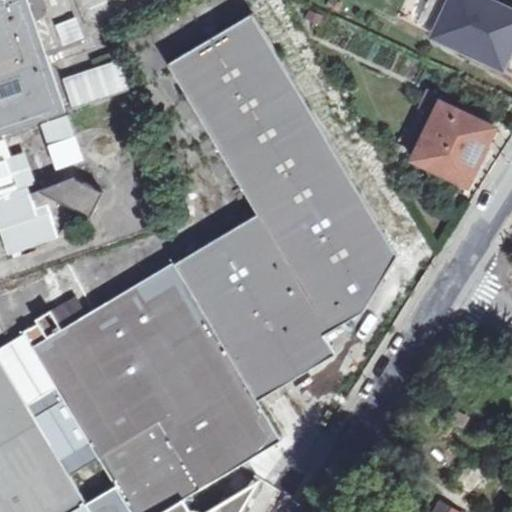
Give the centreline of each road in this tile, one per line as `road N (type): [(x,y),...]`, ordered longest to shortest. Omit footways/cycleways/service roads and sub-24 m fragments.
road 1 (unclassified): [(444,285),(311,511)]
road 2 (unclassified): [(511,182),(444,285)]
